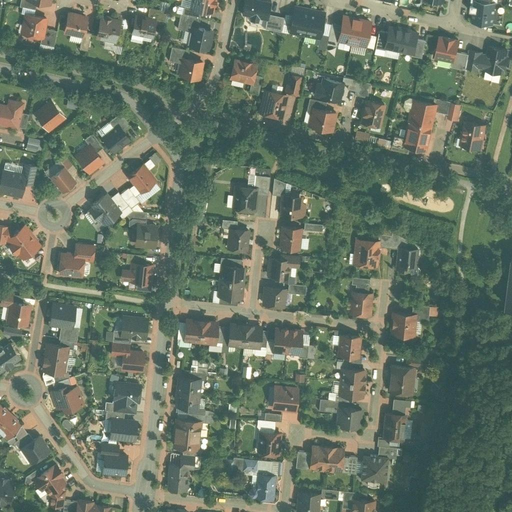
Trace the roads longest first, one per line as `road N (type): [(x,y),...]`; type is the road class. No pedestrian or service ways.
road 1 (residential): [(280,511),(298,431),(365,437),(370,430),(379,326)]
road 2 (residential): [(145,497),(166,303)]
road 3 (residential): [(0,69),(133,99),(159,132)]
road 4 (residential): [(166,303),(179,167),(159,132)]
road 5 (residential): [(194,103),(338,143),(345,117)]
road 6 (residential): [(26,391),(91,483),(145,497)]
road 7 (residential): [(327,0),(431,24),(446,20),(456,0)]
road 8 (residential): [(159,132),(54,216)]
road 9 (residential): [(250,313),(379,326)]
road 10 (residential): [(145,497),(266,511)]
